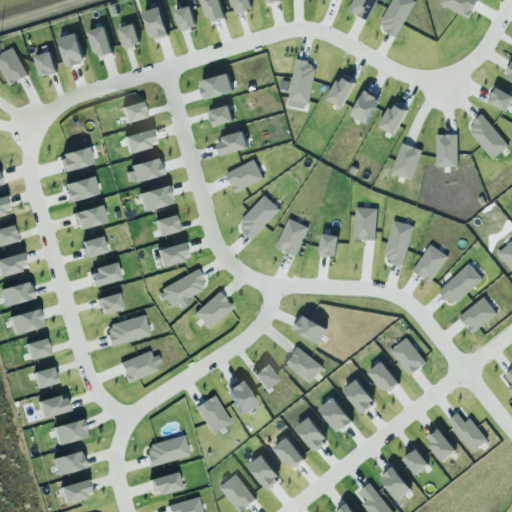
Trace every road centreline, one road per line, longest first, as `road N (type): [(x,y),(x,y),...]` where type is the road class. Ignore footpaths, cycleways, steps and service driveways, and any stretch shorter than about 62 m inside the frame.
road 1 (residential): [(464,368),(448,350),(439,355),(420,315),(394,294),(273,284),(236,270),(212,233),(164,67)]
road 2 (residential): [(164,67),(70,96),(31,126),(29,140),(29,173),(87,376),(128,419)]
road 3 (residential): [(508,0),(483,47),(442,76),(394,70),(307,28),(164,67)]
road 4 (residential): [(127,511),(115,470),(128,419),(252,333),(273,284)]
road 5 (residential): [(511,329),(284,511)]
